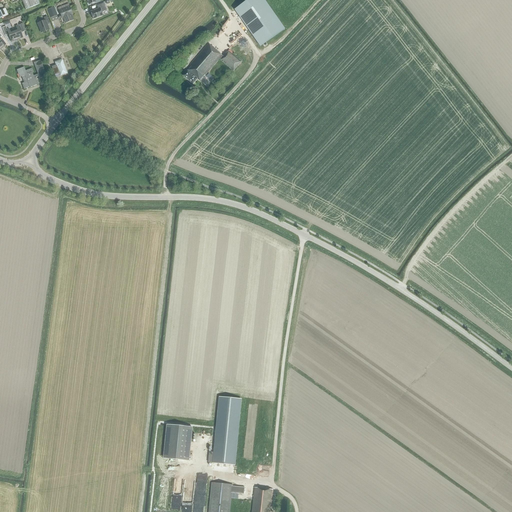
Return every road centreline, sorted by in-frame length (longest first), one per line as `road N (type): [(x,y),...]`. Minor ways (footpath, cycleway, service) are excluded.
road 1 (tertiary): [(511,368),(400,289),(268,216),(206,198),(101,195),(28,163)]
road 2 (tertiary): [(55,121),(154,0)]
road 3 (residential): [(0,72),(16,51),(78,27),(76,0)]
